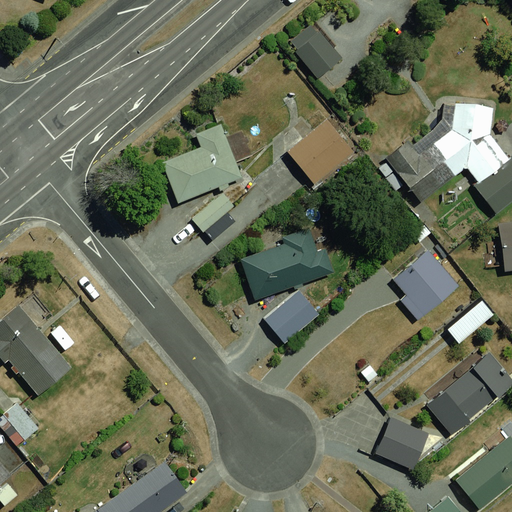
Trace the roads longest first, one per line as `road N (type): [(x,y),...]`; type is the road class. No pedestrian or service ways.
road 1 (residential): [(34,167),(266,442)]
road 2 (trunk): [(235,0),(34,167)]
road 3 (trunk): [(6,135),(168,0)]
road 4 (unknown): [(157,65),(138,100),(84,155),(86,227)]
